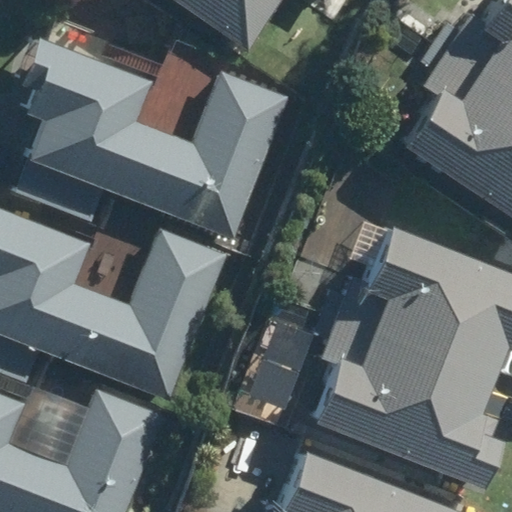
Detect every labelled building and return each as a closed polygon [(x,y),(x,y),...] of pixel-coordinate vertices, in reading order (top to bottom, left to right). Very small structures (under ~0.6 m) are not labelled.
[(188,0),(252,45),(284,0),(188,0)] [(511,0),(501,0),(489,18),(474,9),(460,30),(447,20),(422,57),(435,66),(426,81),(441,90),(411,135),(511,201),(511,0)] [(235,231),(288,92),(224,67),(197,139),(139,117),(157,70),(42,27),(24,74),(40,80),(31,103),(47,109),(17,187),(90,215),(103,181),(235,231)] [(169,396),(227,249),(163,224),(133,300),(74,277),(92,235),(0,197),(0,368),(25,378),(38,343),(169,396)] [(511,263),(399,218),(374,281),(357,273),(348,295),(332,289),(316,330),(330,336),(323,354),(337,360),(316,412),(487,481),(507,433),(484,424),(491,407),(486,406),(511,341),(511,263)] [(0,511),(122,511),(162,410),(100,386),(67,462),(9,439),(26,396),(0,385),(0,511)] [(476,511),(477,509),(311,444),(287,504),(269,498),(263,511),(476,511)]
